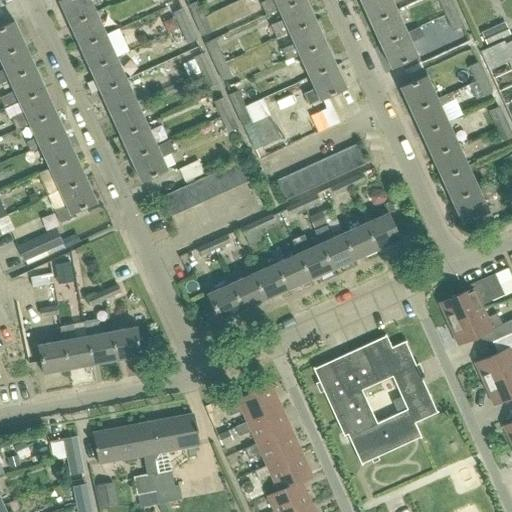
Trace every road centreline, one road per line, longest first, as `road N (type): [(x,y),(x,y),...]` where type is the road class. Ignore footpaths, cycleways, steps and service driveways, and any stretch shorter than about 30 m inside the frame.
road 1 (residential): [(200,370),(29,0)]
road 2 (residential): [(456,266),(333,0)]
road 3 (residential): [(511,511),(410,288)]
road 4 (residential): [(0,416),(200,370)]
road 5 (residential): [(270,343),(347,511)]
road 6 (residential): [(270,343),(410,288)]
